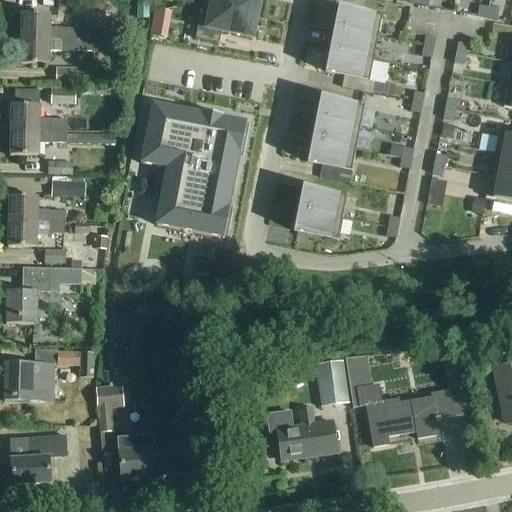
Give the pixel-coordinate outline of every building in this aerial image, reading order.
[(211,0),(209,10),(217,11),(219,12),(256,19),(259,0),(211,0)] [(429,0),(418,0),(417,7),(428,9),(429,0)] [(86,16),(102,15),(102,1),(85,1),(86,16)] [(148,20),(149,5),(136,4),(136,20),(148,20)] [(337,9),(332,31),(377,39),(381,18),(337,9)] [(478,9),(476,19),(486,21),(488,11),(478,9)] [(199,20),(194,41),(218,46),(220,34),(252,41),(256,19),(219,12),(217,11),(209,10),(207,21),(199,20)] [(488,11),(486,21),(496,23),(498,13),(488,11)] [(20,17),(20,42),(76,43),(77,32),(49,31),(49,17),(20,17)] [(328,52),(373,61),(377,39),(332,31),(328,52)] [(77,32),(76,43),(88,44),(89,32),(77,32)] [(435,41),(425,39),(423,49),(433,51),(435,41)] [(20,42),(19,68),(48,68),(48,55),(76,55),(76,43),(20,42)] [(88,44),(76,43),(76,55),(91,56),(92,44),(88,44)] [(465,57),(467,47),(457,45),(455,55),(465,57)] [(423,49),(421,59),(431,61),(433,51),(423,49)] [(373,61),(328,52),(324,74),(368,83),(373,61)] [(453,65),(463,67),(465,57),(455,55),(453,65)] [(56,70),(55,90),(77,91),(77,71),(56,70)] [(373,82),(370,96),(386,99),(388,88),(389,85),(373,82)] [(388,88),(386,99),(399,101),(400,91),(388,88)] [(511,111),(511,89),(507,88),(503,110),(511,111)] [(50,107),(74,108),(75,92),(51,91),(50,107)] [(424,96),(414,94),(412,105),(422,107),(424,96)] [(319,99),(315,121),(359,129),(363,108),(319,99)] [(456,103),(446,101),(444,111),(454,113),(456,103)] [(412,105),(410,115),(420,117),(422,107),(412,105)] [(160,106),(147,165),(172,170),(162,227),(230,241),(235,211),(232,210),(244,155),(247,155),(253,126),(230,120),(230,118),(207,113),(207,116),(160,106)] [(10,108),(10,133),(66,135),(66,122),(39,122),(39,108),(10,108)] [(454,113),(444,111),(442,121),(452,123),(454,113)] [(310,142),(355,151),(359,129),(315,121),(310,142)] [(442,127),(440,139),(451,142),(454,129),(442,127)] [(115,147),(115,138),(66,137),(66,135),(10,133),(9,159),(38,159),(38,146),(50,146),(115,147)] [(511,137),(498,134),(493,156),(511,159),(511,137)] [(355,151),(310,142),(306,164),(320,167),(350,173),(355,151)] [(413,152),(403,150),(401,160),(411,162),(413,152)] [(489,178),(511,182),(511,159),(493,156),(489,178)] [(435,157),(433,167),(443,169),(445,158),(435,157)] [(401,160),(399,170),(409,172),(411,162),(401,160)] [(48,164),(47,178),(72,178),(72,165),(48,164)] [(348,186),(350,173),(320,167),(317,179),(348,186)] [(443,169),(433,167),(431,177),(441,179),(443,169)] [(511,182),(489,178),(485,200),(511,204),(511,182)] [(52,179),(51,199),(84,200),(85,187),(82,186),(82,181),(52,179)] [(297,211),(341,220),(346,198),(301,189),(297,211)] [(441,210),(444,196),(428,193),(425,207),(441,210)] [(8,199),(8,225),(64,226),(64,214),(36,213),(37,200),(8,199)] [(107,214),(94,211),(91,225),(105,228),(107,214)] [(337,242),(341,220),(297,211),(292,233),(337,242)] [(399,221),(389,219),(387,229),(397,231),(399,221)] [(64,226),(8,225),(7,250),(35,251),(36,237),(48,238),(48,237),(63,237),(64,226)] [(387,229),(385,239),(395,241),(397,231),(387,229)] [(95,238),(95,251),(107,251),(107,239),(95,238)] [(44,253),(44,266),(64,267),(65,253),(44,253)] [(6,294),(5,327),(35,328),(36,296),(59,296),(59,288),(81,288),(81,272),(22,271),(21,294),(6,294)] [(207,292),(206,278),(194,279),(195,293),(207,292)] [(4,367),(3,404),(51,405),(52,368),(57,368),(57,369),(78,370),(78,355),(57,355),(57,354),(35,353),(35,368),(4,367)] [(79,380),(93,381),(94,356),(80,355),(79,380)] [(314,368),(320,411),(346,407),(340,364),(314,368)] [(511,366),(493,370),(505,426),(511,424),(511,366)] [(121,388),(95,391),(99,435),(113,434),(111,411),(123,410),(121,388)] [(417,443),(439,439),(436,423),(467,418),(463,391),(430,397),(431,401),(399,406),(398,403),(381,405),(378,388),(357,392),(359,409),(366,408),(373,451),(388,448),(387,440),(416,436),(417,443)] [(186,408),(188,435),(204,433),(201,407),(186,408)] [(300,429),(291,430),(289,415),(269,418),(266,421),(268,435),(272,438),(276,437),(279,464),(336,456),(332,424),(313,427),(311,411),(298,412),(300,429)] [(162,421),(150,422),(156,478),(191,475),(188,448),(165,450),(164,438),(163,438),(162,421)] [(138,440),(117,442),(118,454),(118,455),(121,481),(156,478),(150,422),(136,424),(138,440)] [(12,488),(49,486),(47,462),(66,460),(65,439),(23,441),(25,462),(10,463),(12,488)] [(10,463),(25,462),(23,441),(9,442),(10,463)] [(98,486),(85,487),(87,510),(100,510),(98,486)]
